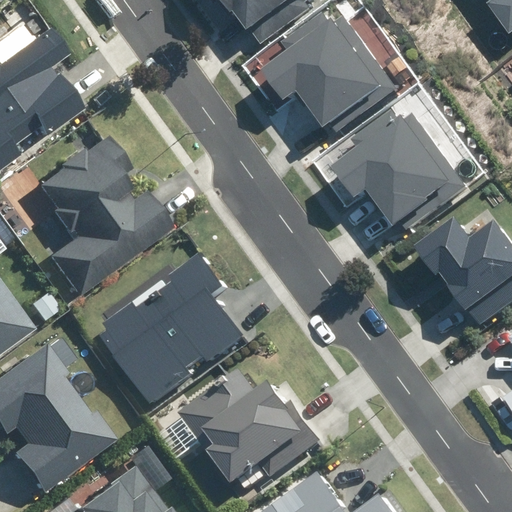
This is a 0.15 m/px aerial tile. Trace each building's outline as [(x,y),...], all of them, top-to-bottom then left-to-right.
[(202,0),(205,3),(209,0),(214,0),(254,51),(321,0),(202,0)] [(511,0),(502,0),(492,8),(511,34),(511,0)] [(287,107),(300,95),(336,139),(400,87),(341,15),(332,23),(322,10),(281,44),(288,53),(261,75),(287,107)] [(0,166),(16,154),(9,144),(33,126),(42,137),(74,113),(40,68),(58,55),(38,29),(0,57),(0,166)] [(361,202),(371,193),(413,241),(474,187),(412,116),(403,124),(390,110),(353,142),(361,151),(336,173),(361,202)] [(71,239),(44,259),(74,298),(166,229),(139,193),(127,202),(112,182),(129,169),(106,137),(80,157),(75,150),(51,168),(53,170),(31,187),(71,239)] [(459,220),(423,248),(486,329),(511,308),(511,240),(500,225),(476,243),(459,220)] [(107,333),(109,336),(162,404),(251,336),(221,297),(232,289),(207,256),(107,333)] [(0,353),(33,329),(0,285),(0,353)] [(46,289),(30,300),(44,320),(60,309),(46,289)] [(46,344),(0,377),(0,428),(5,435),(14,428),(27,447),(16,455),(46,496),(118,443),(46,344)] [(247,372),(189,414),(241,486),(255,476),(269,497),(332,451),(282,383),(265,396),(247,372)] [(166,511),(133,467),(71,511),(166,511)] [(351,511),(322,473),(270,511),(400,511),(389,498),(369,511),(351,511)]
